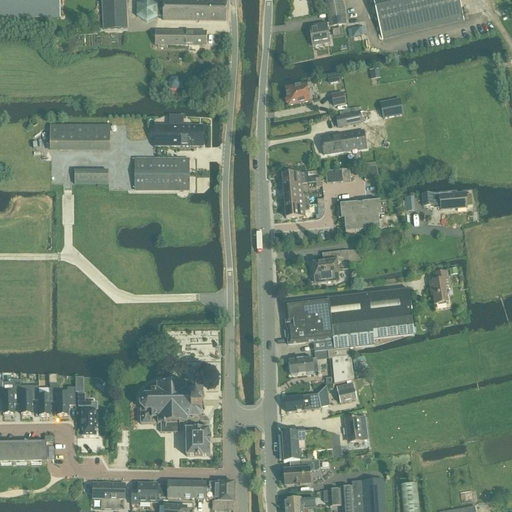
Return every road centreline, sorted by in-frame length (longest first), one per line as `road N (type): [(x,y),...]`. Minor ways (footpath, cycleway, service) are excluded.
road 1 (unclassified): [(230,419),(224,200),(231,0)]
road 2 (tertiary): [(269,418),(261,146),(268,0)]
road 3 (residential): [(241,475),(82,475),(71,460),(71,433),(59,425),(0,426)]
